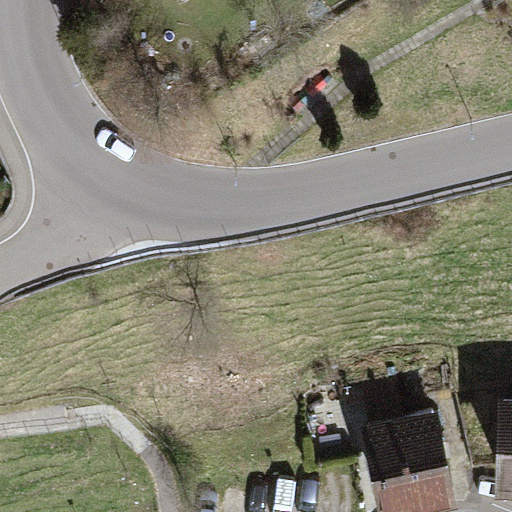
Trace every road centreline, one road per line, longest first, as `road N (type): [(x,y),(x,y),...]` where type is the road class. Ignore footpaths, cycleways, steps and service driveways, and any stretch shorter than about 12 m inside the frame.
road 1 (residential): [(128,185),(194,205),(267,206),(511,149)]
road 2 (residential): [(22,0),(33,69),(69,137),(128,185)]
road 3 (residential): [(128,185),(45,256),(0,276)]
